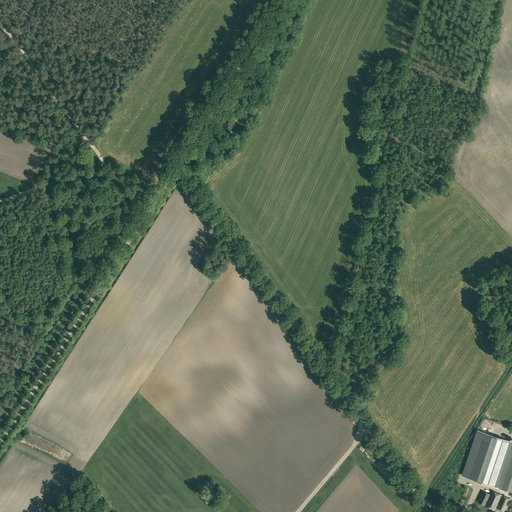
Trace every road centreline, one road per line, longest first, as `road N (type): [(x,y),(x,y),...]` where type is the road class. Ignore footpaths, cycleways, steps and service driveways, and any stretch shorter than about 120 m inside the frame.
road 1 (track): [(181,166),(0,448)]
road 2 (track): [(181,166),(370,427)]
road 3 (track): [(285,0),(181,166)]
